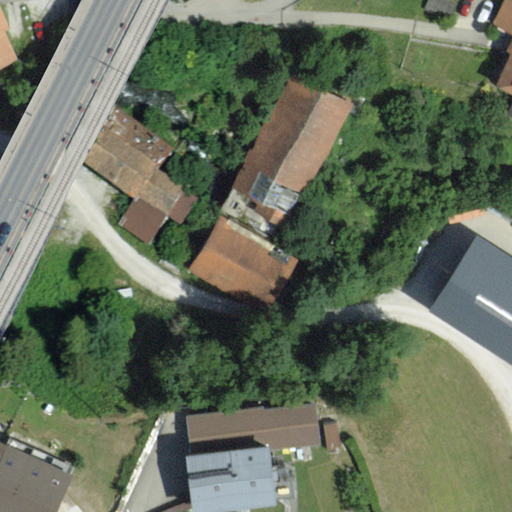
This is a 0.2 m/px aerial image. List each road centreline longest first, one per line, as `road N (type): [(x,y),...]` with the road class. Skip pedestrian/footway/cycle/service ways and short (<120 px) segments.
road 1 (residential): [(334,315),(233,307),(170,290),(114,244),(73,191),(0,142)]
road 2 (secondary): [(0,244),(120,0)]
road 3 (unclassified): [(511,392),(465,345),(406,318),(334,315)]
road 4 (residential): [(124,0),(228,16),(269,13),(283,0)]
